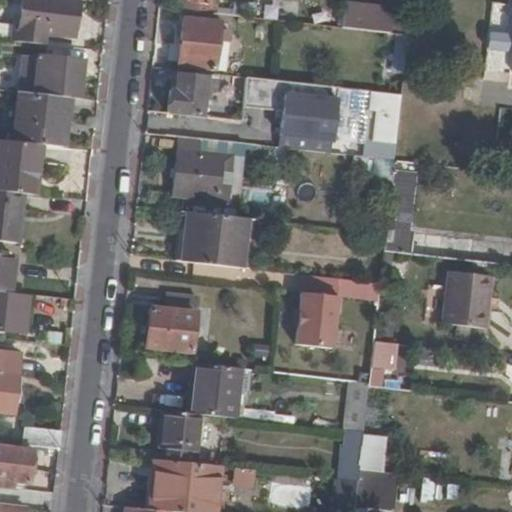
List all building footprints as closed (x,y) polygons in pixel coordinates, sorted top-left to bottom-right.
[(72,37),(76,0),(21,0),(18,28),(13,27),(12,44),(41,46),(43,34),(72,37)] [(178,0),(177,12),(217,16),(217,9),(218,0),(178,0)] [(390,35),(392,35),(395,13),(348,8),(346,30),(390,35)] [(511,15),(510,16),(509,32),(487,30),(484,56),(511,59),(511,15)] [(178,62),(177,71),(212,75),(215,45),(226,46),(227,35),(218,34),(218,27),(182,23),(179,48),(163,47),(162,61),(178,62)] [(393,58),(404,59),(407,37),(392,35),(390,35),(389,43),(395,44),(393,58)] [(20,95),(31,96),(73,101),(78,102),(83,63),(36,58),(35,59),(21,58),(17,95),(20,95)] [(177,78),(176,93),(169,92),(167,113),(200,117),(202,96),(209,97),(209,88),(204,87),(204,80),(177,78)] [(338,89),(246,79),(243,107),(283,112),(281,134),(333,140),(338,89)] [(367,91),(364,157),(396,158),(398,92),(367,91)] [(40,145),(68,148),(73,101),(31,96),(20,95),(15,142),(40,145)] [(165,122),(164,137),(178,139),(197,141),(200,141),(214,143),(215,128),(165,122)] [(197,141),(178,139),(172,199),(228,205),(229,195),(233,159),(198,155),(200,141),(197,141)] [(0,190),(24,193),(35,194),(40,145),(15,142),(0,140),(0,190)] [(243,160),(244,146),(214,143),(200,141),(198,155),(233,159),(242,160),(243,160)] [(233,159),(229,195),(238,196),(242,160),(233,159)] [(382,256),(408,259),(410,233),(407,233),(414,175),(392,172),(384,236),(382,253),(382,256)] [(0,241),(20,244),(24,193),(0,190),(0,241)] [(188,212),(182,262),(245,270),(251,220),(188,212)] [(374,251),(382,253),(384,236),(376,235),(374,251)] [(0,291),(13,293),(17,257),(0,254),(0,291)] [(486,332),(488,307),(485,307),(488,280),(449,275),(443,326),(458,328),(472,330),(486,332)] [(0,330),(22,333),(26,295),(13,293),(0,291),(0,330)] [(139,346),(192,352),(197,296),(164,294),(163,309),(143,307),(139,346)] [(301,294),(293,361),(331,365),(339,298),(301,294)] [(469,342),(472,330),(458,328),(456,340),(469,342)] [(391,386),(396,342),(373,340),(369,383),(391,386)] [(253,357),(266,358),(267,348),(254,347),(253,357)] [(0,412),(14,414),(15,405),(22,406),(24,384),(18,384),(21,353),(0,351),(0,412)] [(158,360),(139,359),(137,378),(156,380),(158,360)] [(190,413),(198,414),(234,419),(235,405),(239,369),(195,365),(190,413)] [(239,369),(235,405),(247,406),(251,371),(239,369)] [(346,431),(363,433),(368,388),(369,384),(350,382),(344,431),(346,431)] [(190,413),(164,411),(160,448),(194,451),(198,414),(190,413)] [(26,446),(59,450),(61,431),(28,428),(26,446)] [(341,444),(337,481),(358,483),(360,467),(363,433),(346,431),(345,445),(341,444)] [(0,478),(0,479),(0,478),(0,483),(14,486),(15,481),(30,482),(33,450),(0,447),(0,478)] [(217,511),(222,467),(158,460),(152,508),(168,511),(176,511),(217,511)] [(233,467),(232,485),(253,486),(253,468),(233,467)] [(392,511),(397,471),(360,467),(358,483),(354,511),(392,511)] [(333,511),(354,511),(358,483),(337,481),(333,511)] [(0,511),(27,511),(28,505),(0,501),(0,511)]
